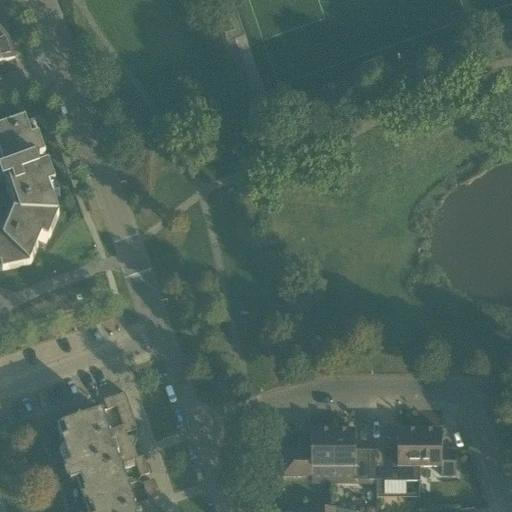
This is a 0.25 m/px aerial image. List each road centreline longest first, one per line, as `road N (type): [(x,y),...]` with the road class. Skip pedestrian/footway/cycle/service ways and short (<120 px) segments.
road 1 (residential): [(161,337),(68,78)]
road 2 (residential): [(195,428),(256,407),(382,387),(462,390)]
road 3 (residential): [(0,396),(161,337)]
road 4 (residential): [(504,511),(462,390)]
